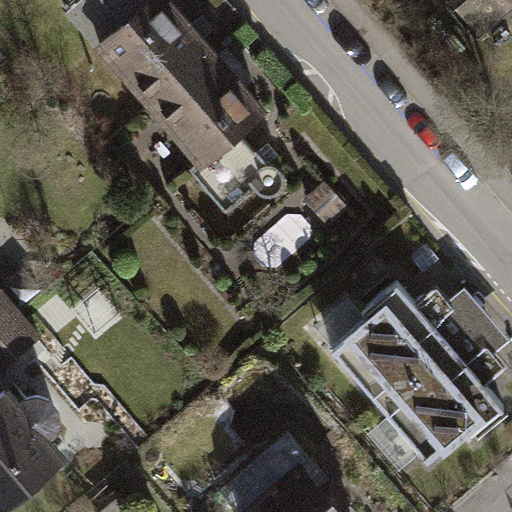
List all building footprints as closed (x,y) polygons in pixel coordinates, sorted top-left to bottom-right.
[(169,0),(76,0),(63,11),(134,93),(200,36),(169,0)] [(511,0),(455,0),(487,38),(511,16),(511,0)] [(200,36),(134,93),(176,142),(194,162),(185,170),(208,197),(240,169),(248,178),(247,193),(253,200),(268,201),(278,192),(281,177),(273,169),(258,168),(228,134),(261,106),(200,36)] [(317,183),(299,199),(321,225),(340,209),(317,183)] [(384,414),(460,351),(444,332),(460,319),(439,296),(424,309),(407,288),(331,352),(384,414)] [(32,321),(46,309),(33,293),(19,305),(32,321)] [(0,304),(0,348),(29,324),(7,298),(0,304)] [(0,348),(0,387),(48,347),(29,324),(0,348)] [(480,462),(511,435),(511,412),(495,393),(511,378),(493,356),(477,371),(460,351),(384,414),(437,477),(469,450),(480,462)] [(0,509),(53,466),(40,450),(47,443),(47,428),(37,416),(22,414),(15,420),(0,402),(0,509)] [(348,511),(292,446),(221,506),(226,511),(348,511)]
